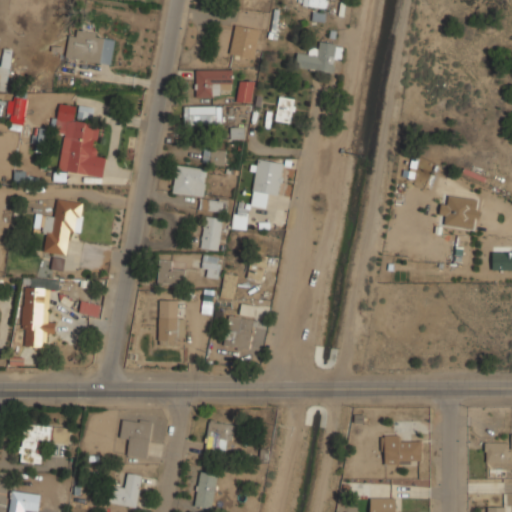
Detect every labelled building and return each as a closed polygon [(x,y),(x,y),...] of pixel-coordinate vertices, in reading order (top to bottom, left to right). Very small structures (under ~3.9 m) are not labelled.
[(255,57),(258,28),(233,25),(230,54),(255,57)] [(110,64),(114,39),(95,36),(96,33),(76,29),(75,36),(68,35),(65,57),(110,64)] [(332,72),(335,43),(319,42),(318,48),(309,47),(308,54),(296,52),(294,68),(332,72)] [(0,65),(0,90),(7,91),(9,49),(1,48),(0,65)] [(195,69),(195,96),(219,97),(219,89),(231,90),(231,70),(195,69)] [(254,81),(238,80),(236,101),(251,103),(254,81)] [(290,123),(294,98),(279,96),(275,121),(290,123)] [(23,130),(25,98),(12,97),(10,129),(23,130)] [(103,176),(105,157),(94,156),(98,124),(73,121),(76,105),(58,103),(56,118),(52,118),(51,132),(63,134),(58,170),(103,176)] [(93,108),(78,105),(77,116),(91,119),(93,108)] [(184,125),(221,124),(220,106),(183,107),(184,125)] [(202,163),(224,164),(225,150),(203,149),(202,163)] [(283,163),(257,159),(249,205),(265,207),(267,193),(277,195),(283,163)] [(204,194),(205,167),(174,166),(173,194),(204,194)] [(35,213),(33,231),(46,233),(43,251),(65,254),(69,230),(79,232),(83,202),(56,199),(54,216),(35,213)] [(232,228),(245,228),(245,216),(232,215),(232,228)] [(221,218),(203,216),(201,248),(218,250),(221,218)] [(511,251),(492,251),(491,269),(511,269),(511,251)] [(206,277),(217,278),(219,256),(202,254),(201,268),(206,268),(206,277)] [(247,278),(262,279),(264,256),(249,255),(247,278)] [(50,269),(63,270),(64,259),(52,257),(50,269)] [(183,269),(171,269),(171,260),(158,260),(157,284),(183,284),(183,269)] [(233,298),(235,274),(222,273),(220,297),(233,298)] [(49,289),(57,289),(57,279),(31,278),(30,287),(24,286),(21,346),(45,347),(46,332),(54,333),(54,322),(48,322),(49,289)] [(157,342),(176,343),(177,300),(158,300),(157,342)] [(98,316),(100,304),(81,301),(78,313),(98,316)] [(249,349),(253,319),(228,315),(223,345),(249,349)] [(129,442),(127,456),(146,458),(151,421),(122,417),(119,441),(129,442)] [(205,451),(229,455),(233,425),(209,421),(205,451)] [(68,444),(69,425),(21,423),(20,463),(41,464),(41,443),(68,444)] [(402,435),(383,435),(383,465),(422,465),(422,441),(402,441),(402,435)] [(509,464),(509,441),(485,441),(485,464),(509,464)] [(218,474),(200,471),(193,506),(211,509),(218,474)] [(142,476),(127,473),(125,484),(115,482),(111,503),(136,508),(142,476)] [(39,511),(39,492),(10,492),(10,511),(39,511)] [(421,511),(396,511),(396,497),(370,497),(369,511),(421,511)]
